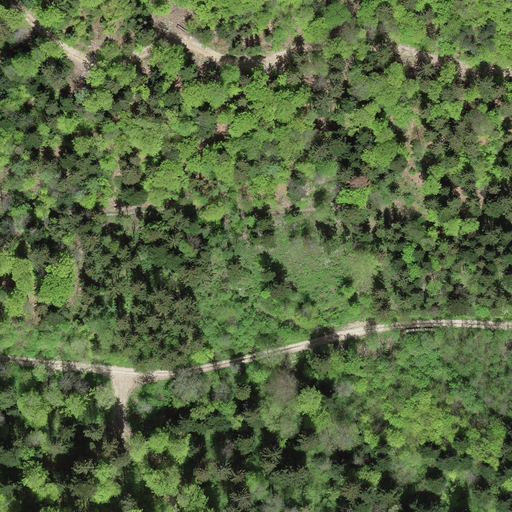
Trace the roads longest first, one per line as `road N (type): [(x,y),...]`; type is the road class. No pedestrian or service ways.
road 1 (track): [(0,359),(163,373),(377,328),(511,326)]
road 2 (track): [(511,225),(349,205),(76,212),(0,195)]
road 3 (track): [(13,0),(42,32),(94,64),(125,63),(170,40),(245,65),(310,45)]
road 4 (track): [(511,71),(466,69),(397,48),(310,45)]
road 5 (track): [(132,373),(114,421),(169,478),(171,511)]
